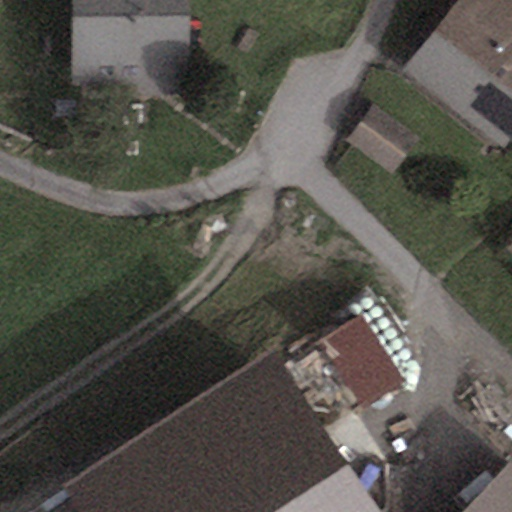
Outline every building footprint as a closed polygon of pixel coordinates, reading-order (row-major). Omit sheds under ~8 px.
[(90,0),(90,75),(148,75),(148,85),(177,85),(177,0),(90,0)] [(511,0),(473,0),(419,71),(504,136),(511,126),(511,0)] [(376,114),(357,139),(391,165),(411,139),(376,114)] [(270,410),(335,363),(304,321),(240,368),(270,410)] [(511,387),(490,368),(464,397),(511,440),(511,387)] [(171,511),(273,453),(248,410),(93,499),(87,489),(46,511),(171,511)] [(291,511),(265,471),(203,511),(291,511)]
